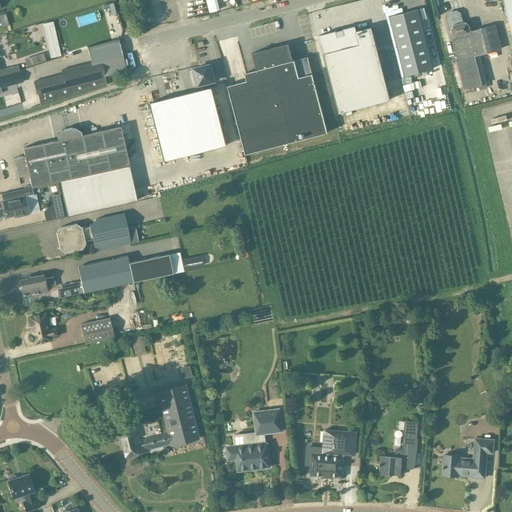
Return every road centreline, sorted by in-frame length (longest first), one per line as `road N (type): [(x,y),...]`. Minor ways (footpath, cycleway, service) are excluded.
road 1 (unclassified): [(312,0),(143,43)]
road 2 (tertiary): [(111,511),(49,440),(14,431)]
